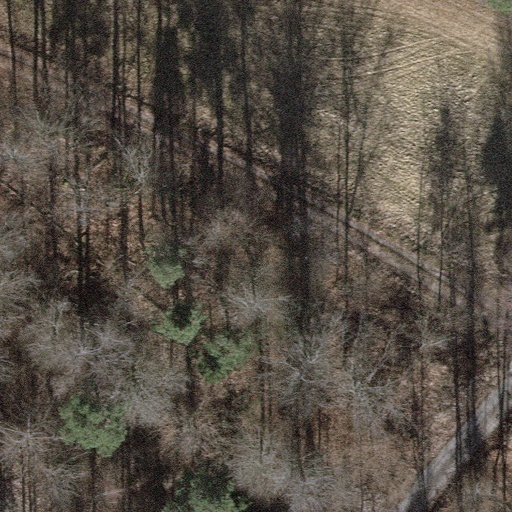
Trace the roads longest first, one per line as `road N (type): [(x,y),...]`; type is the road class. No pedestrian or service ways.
road 1 (track): [(0,31),(107,74),(479,308),(511,320)]
road 2 (track): [(511,404),(469,474),(433,511)]
